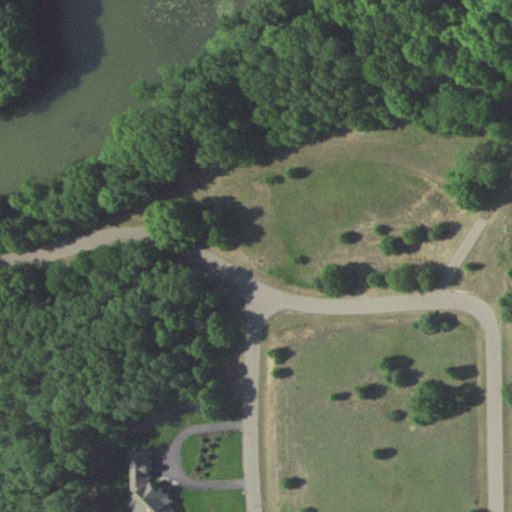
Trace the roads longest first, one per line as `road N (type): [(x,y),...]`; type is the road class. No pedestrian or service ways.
road 1 (residential): [(0,262),(131,239),(177,248),(264,305),(316,312),(472,308)]
road 2 (residential): [(498,511),(493,328),(472,308)]
road 3 (residential): [(264,305),(250,384),(254,511)]
